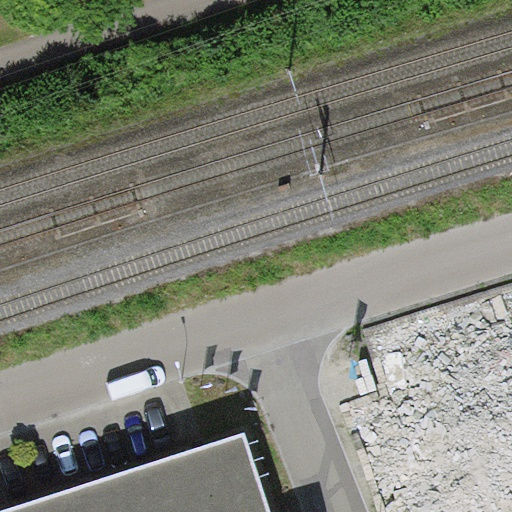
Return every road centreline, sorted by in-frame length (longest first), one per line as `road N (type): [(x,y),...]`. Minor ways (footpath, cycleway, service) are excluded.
road 1 (residential): [(0,424),(265,340)]
road 2 (residential): [(265,340),(511,264)]
road 3 (track): [(0,73),(228,0)]
road 4 (residential): [(335,511),(265,340)]
